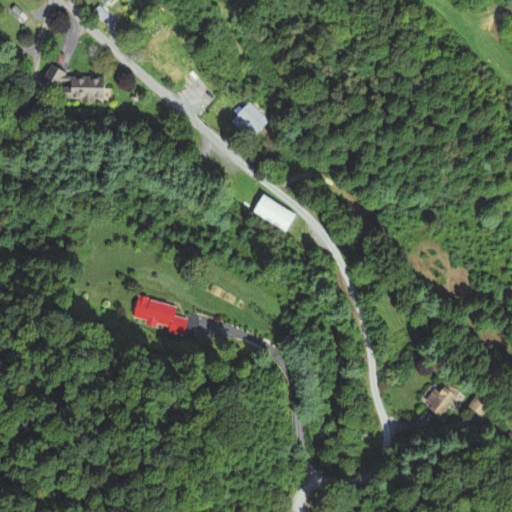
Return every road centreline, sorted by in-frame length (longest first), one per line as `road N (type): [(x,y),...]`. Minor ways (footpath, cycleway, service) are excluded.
road 1 (residential): [(251,173),(306,214),(335,251),(364,323),(384,420),(383,457),(372,472),(310,486),(299,511)]
road 2 (residential): [(61,0),(251,173)]
